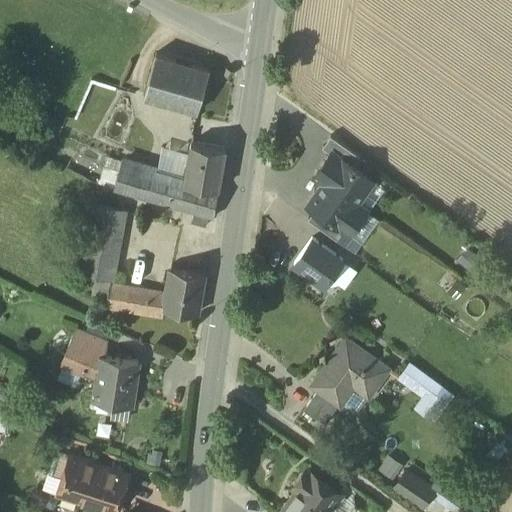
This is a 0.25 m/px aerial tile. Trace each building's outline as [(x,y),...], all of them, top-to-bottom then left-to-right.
[(208,70),(155,55),(143,96),(196,111),(208,70)] [(234,72),(225,68),(225,69),(226,70),(224,74),(225,77),(228,78),(231,77),(232,73),(233,73),(234,72)] [(359,156),(330,135),(322,147),(330,153),(331,151),(352,166),(359,156)] [(224,149),(190,143),(184,179),(183,183),(218,190),(224,149)] [(352,166),(331,151),(330,153),(314,175),(324,182),(324,181),(355,204),(356,203),(372,180),(352,166)] [(218,190),(183,183),(184,179),(121,161),(114,188),(194,212),(209,216),(214,218),(218,190)] [(355,204),(324,181),(324,182),(308,205),(314,209),(343,230),(348,234),(365,210),(356,203),(355,204)] [(124,211),(93,205),(81,272),(112,277),(124,211)] [(343,230),(314,209),(307,219),(336,240),(343,230)] [(209,216),(194,212),(191,222),(206,226),(209,216)] [(294,263),(324,285),(343,260),(313,237),(294,263)] [(204,273),(170,268),(166,293),(163,308),(165,309),(197,314),(204,273)] [(128,286),(109,283),(105,306),(124,309),(128,286)] [(166,293),(128,286),(124,309),(164,316),(165,309),(163,308),(166,293)] [(106,340),(76,327),(62,361),(96,376),(100,353),(103,354),(106,340)] [(388,368),(345,337),(311,384),(318,389),(339,405),(358,378),(373,389),(388,368)] [(103,354),(100,353),(96,376),(92,399),(130,405),(137,360),(103,354)] [(441,388),(408,363),(399,376),(432,401),(441,388)] [(339,405),(318,389),(304,409),(325,424),(339,405)] [(128,473),(74,455),(61,494),(114,511),(128,473)] [(306,468),(293,486),(297,489),(280,511),(326,511),(341,493),(306,468)] [(432,488),(406,470),(395,486),(421,505),(432,488)]
